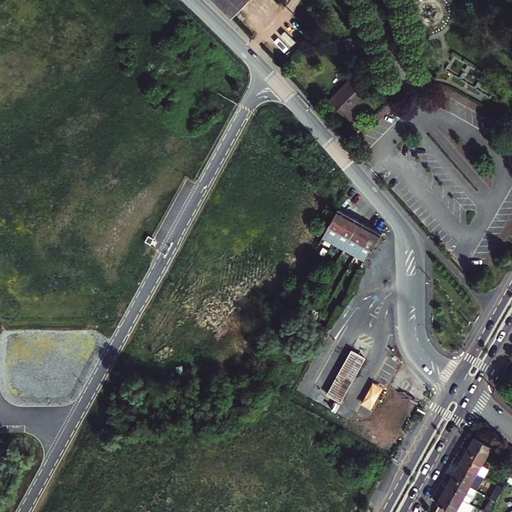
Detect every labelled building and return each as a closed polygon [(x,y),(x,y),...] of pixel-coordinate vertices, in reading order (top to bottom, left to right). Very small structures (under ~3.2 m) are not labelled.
[(213,0),(232,19),(250,1),(248,0),(213,0)] [(349,83),(330,104),(350,123),(356,117),(352,113),(360,103),(361,103),(366,98),(349,83)] [(333,241),(348,214),(337,208),(322,236),(333,241)] [(333,241),(343,247),(359,219),(348,214),(333,241)] [(343,247),(355,253),(370,225),(359,219),(343,247)] [(355,253),(366,260),(381,231),(370,225),(355,253)] [(366,357),(352,349),(346,360),(360,368),(366,357)] [(360,368),(346,360),(340,371),(354,379),(360,368)] [(354,379),(340,371),(333,383),(348,391),(354,379)] [(360,403),(371,409),(383,388),(372,382),(360,403)] [(348,391),(333,383),(327,394),(342,402),(348,391)] [(475,436),(468,450),(485,459),(493,446),(489,444),(493,436),(481,429),(476,437),(475,436)] [(482,465),(485,459),(468,450),(460,463),(485,476),(489,469),(482,465)] [(477,489),(485,476),(460,463),(453,476),(470,485),(477,489)] [(463,499),(470,485),(453,476),(446,489),(463,499)] [(435,511),(455,511),(463,499),(446,489),(438,503),(440,504),(435,511)]
